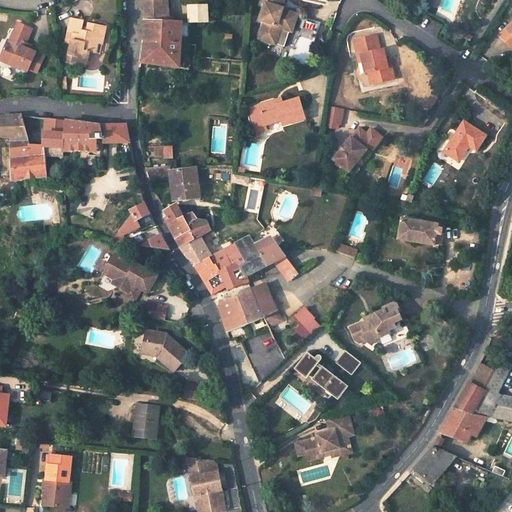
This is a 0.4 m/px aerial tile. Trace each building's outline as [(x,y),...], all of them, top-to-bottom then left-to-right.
[(140,64),(183,69),(183,65),(179,64),(180,46),(181,23),(168,23),(167,22),(167,10),(166,0),(142,0),(143,2),(143,34),(141,51),(140,64)] [(280,0),(262,0),(261,3),(264,4),(259,20),(263,22),(258,40),(269,43),(272,35),(277,37),(280,28),(289,32),(295,16),(283,11),(282,14),(278,13),(279,10),(279,9),(277,8),(280,0)] [(206,5),(188,6),(188,23),(188,24),(206,23),(206,12),(206,5)] [(104,28),(87,25),(86,33),(81,32),(83,22),(69,20),(66,34),(72,35),(67,57),(73,59),(71,66),(85,69),(88,54),(95,56),(97,45),(99,36),(102,37),(104,28)] [(510,48),(511,46),(511,22),(498,37),(510,48)] [(31,30),(17,23),(9,38),(15,41),(13,45),(9,43),(5,50),(3,48),(0,53),(0,61),(9,66),(10,64),(25,71),(26,69),(34,73),(42,58),(27,51),(21,48),(24,44),(31,30)] [(378,51),(375,36),(353,40),(358,61),(361,61),(364,74),(367,73),(371,84),(393,80),(388,61),(385,61),(382,50),(378,51)] [(257,108),(247,111),(254,135),(264,132),(263,127),(280,122),(281,127),(304,120),(298,100),(282,105),(274,108),(272,102),(257,107),(257,108)] [(326,124),(340,127),(343,109),(330,107),(326,124)] [(21,116),(0,117),(0,136),(14,138),(14,179),(45,176),(43,148),(32,146),(33,143),(29,142),(21,116)] [(45,136),(43,148),(61,149),(61,153),(96,154),(96,152),(100,152),(102,149),(103,137),(128,139),(125,125),(102,126),(82,124),(45,120),(45,136)] [(485,138),(462,123),(443,153),(457,162),(468,147),(475,152),(485,138)] [(332,160),(348,172),(365,150),(365,149),(372,139),(358,128),(351,138),(350,137),(332,160)] [(255,142),(254,135),(246,138),(245,144),(255,142)] [(171,147),(163,147),(164,158),(172,157),(171,147)] [(169,166),(145,169),(150,181),(170,175),(174,202),(198,199),(200,198),(196,167),(169,170),(169,166)] [(157,197),(161,206),(170,202),(166,193),(157,197)] [(119,232),(123,236),(141,226),(138,220),(149,214),(144,204),(130,211),(132,216),(119,232)] [(176,205),(164,212),(166,217),(164,218),(172,233),(180,247),(188,258),(192,260),(195,265),(196,269),(211,293),(225,286),(226,287),(231,299),(220,299),(219,306),(219,308),(227,332),(256,321),(263,334),(270,331),(263,318),(277,312),(261,276),(250,282),(247,275),(252,272),(276,260),(290,280),(293,285),(291,287),(297,294),(301,290),(297,286),(302,282),(297,275),(264,229),(236,244),(223,251),(207,259),(196,238),(210,230),(207,221),(201,221),(198,221),(195,220),(192,213),(183,217),(178,208),(176,205)] [(397,240),(405,241),(408,220),(401,219),(397,240)] [(405,241),(433,246),(436,225),(408,220),(405,241)] [(159,234),(135,245),(159,249),(169,251),(159,234)] [(336,256),(350,261),(353,253),(339,248),(336,256)] [(115,258),(130,266),(131,263),(117,255),(115,258)] [(130,266),(115,258),(105,276),(117,282),(125,286),(122,291),(120,295),(136,303),(143,290),(149,294),(158,278),(136,266),(134,269),(130,266)] [(122,291),(125,286),(117,282),(114,287),(122,291)] [(161,307),(147,304),(145,318),(158,320),(161,307)] [(376,310),(377,313),(369,316),(363,325),(354,328),(343,331),(348,343),(355,343),(358,339),(368,346),(369,345),(374,340),(383,335),(382,333),(389,329),(387,325),(395,322),(391,314),(393,313),(390,307),(387,306),(376,310)] [(313,317),(302,307),(288,321),(298,331),(303,327),(312,318),(313,317)] [(319,324),(312,318),(303,327),(309,333),(319,324)] [(270,331),(263,334),(267,343),(275,339),(270,331)] [(154,359),(170,372),(185,354),(170,341),(168,343),(163,338),(163,335),(147,332),(145,344),(142,345),(140,345),(144,356),(150,352),(156,357),(154,359)] [(302,350),(289,370),(334,399),(344,384),(313,363),(316,359),(302,350)] [(333,363),(349,374),(358,362),(342,350),(333,363)] [(491,371),(486,381),(488,381),(500,386),(510,367),(495,370),(494,372),(491,371)] [(495,393),(500,386),(488,381),(486,381),(472,374),(467,383),(484,390),(495,393)] [(183,398),(196,399),(198,385),(185,383),(183,398)] [(454,408),(440,433),(463,442),(465,439),(467,440),(469,437),(468,435),(467,434),(468,433),(473,435),(481,418),(509,428),(511,428),(511,400),(502,398),(502,399),(496,393),(495,393),(484,390),(467,383),(461,395),(454,408)] [(159,408),(138,406),(136,421),(139,422),(137,438),(155,440),(159,408)] [(352,433),(346,413),(324,418),(328,431),(315,434),(315,436),(294,442),(297,454),(306,452),(307,459),(321,455),(321,453),(329,450),(331,456),(349,450),(345,435),(352,433)] [(259,436),(250,438),(253,450),(261,449),(259,436)] [(18,440),(17,447),(26,448),(27,441),(18,440)] [(430,448),(413,469),(435,475),(450,455),(431,447),(430,448)] [(42,499),(63,501),(65,483),(68,483),(69,467),(68,467),(69,457),(50,455),(48,465),(46,465),(44,480),(47,480),(47,484),(44,484),(42,499)] [(205,507),(206,511),(212,511),(225,509),(222,496),(220,496),(219,490),(221,489),(215,461),(180,457),(182,463),(187,462),(193,493),(195,493),(198,509),(205,507)]
